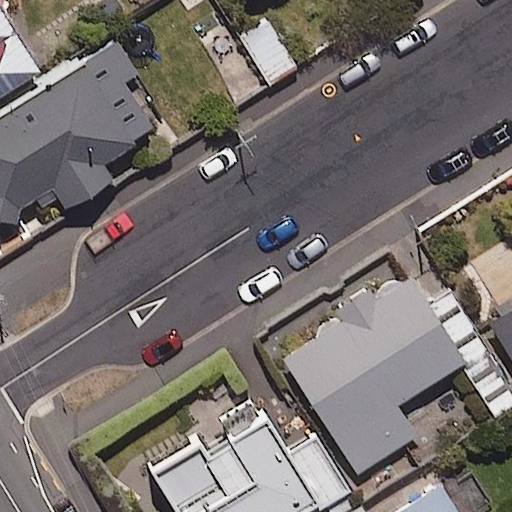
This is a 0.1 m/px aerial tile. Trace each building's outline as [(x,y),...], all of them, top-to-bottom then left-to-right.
[(0,74),(31,55),(0,5),(0,74)] [(294,58),(265,11),(237,29),(266,75),(294,58)] [(0,205),(12,207),(17,205),(12,197),(30,186),(38,199),(56,188),(58,191),(103,162),(94,148),(152,112),(123,66),(131,61),(108,24),(0,91),(0,205)] [(511,388),(511,386),(421,247),(275,342),(355,464),(412,426),(390,393),(457,349),(492,402),(511,388)] [(511,278),(479,299),(511,352),(511,278)] [(184,511),(264,511),(310,485),(320,501),(346,486),(285,383),(225,419),(217,406),(146,448),(184,511)] [(460,511),(436,472),(371,511),(460,511)]
